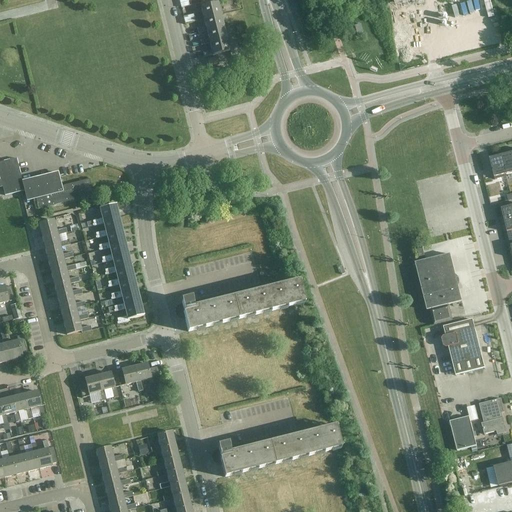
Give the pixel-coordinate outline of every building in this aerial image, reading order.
[(196,22),(204,20),(204,19),(221,15),(218,3),(216,4),(203,7),(201,7),(203,15),(195,17),(196,22)] [(207,31),(224,27),(221,15),(204,19),(204,20),(206,27),(198,29),(199,34),(207,31)] [(365,35),(362,24),(356,26),(359,36),(365,35)] [(210,43),(227,39),(224,27),(207,31),(209,39),(201,41),(202,46),(210,43)] [(205,57),(230,51),(227,39),(210,43),(212,51),(204,53),(205,57)] [(220,64),(218,57),(208,59),(209,66),(220,64)] [(506,177),(507,177),(506,175),(511,173),(511,153),(501,156),(506,177)] [(506,177),(501,156),(490,159),(495,180),(506,177)] [(0,187),(3,187),(5,196),(24,191),(27,201),(36,199),(39,209),(70,201),(66,185),(62,186),(61,183),(58,173),(49,175),(22,182),(16,158),(0,162),(0,187)] [(70,201),(94,195),(90,179),(66,185),(70,201)] [(99,209),(102,219),(103,221),(119,217),(116,205),(99,209)] [(511,206),(501,209),(504,222),(511,219),(511,206)] [(122,229),(119,217),(103,221),(103,225),(105,232),(106,234),(122,229)] [(57,233),(58,235),(67,233),(66,228),(57,231),(54,220),(39,224),(42,237),(57,233)] [(125,242),(122,229),(106,234),(106,237),(108,244),(109,246),(125,242)] [(60,243),(58,235),(57,233),(42,237),(45,249),(61,245),(61,247),(71,245),(69,240),(60,243)] [(426,260),(421,241),(415,243),(420,262),(426,260)] [(129,254),(125,242),(109,246),(110,249),(111,256),(112,258),(129,254)] [(63,255),(61,247),(61,245),(45,249),(49,261),(64,257),(64,260),(74,257),(72,253),(63,255)] [(132,266),(129,254),(112,258),(113,261),(114,268),(115,270),(132,266)] [(463,302),(451,255),(416,264),(427,310),(431,310),(431,311),(434,326),(453,321),(449,307),(449,306),(463,302)] [(66,267),(64,260),(64,257),(49,261),(52,273),(67,270),(67,272),(77,270),(75,265),(66,267)] [(135,278),(132,266),(115,270),(116,273),(117,280),(118,283),(135,278)] [(77,270),(67,272),(67,270),(52,273),(55,286),(70,282),(70,284),(80,282),(77,270)] [(138,291),(135,278),(118,283),(119,286),(121,293),(121,295),(138,291)] [(72,292),(70,284),(70,282),(55,286),(58,298),(73,294),(73,296),(83,294),(82,289),(72,292)] [(0,287),(0,303),(15,300),(11,287),(5,288),(5,286),(0,287)] [(141,303),(138,291),(121,295),(122,298),(124,305),(124,307),(141,303)] [(75,304),(73,296),(73,294),(58,298),(61,310),(76,306),(77,309),(86,306),(85,302),(75,304)] [(144,316),(141,303),(124,307),(125,310),(127,317),(127,320),(129,320),(144,316)] [(22,318),(18,304),(11,306),(15,321),(22,318)] [(79,316),(77,309),(76,306),(61,310),(64,322),(79,318),(80,321),(89,319),(88,314),(79,316)] [(82,328),(80,321),(79,318),(64,322),(67,335),(82,331),(82,333),(92,331),(91,326),(82,328)] [(474,324),(473,320),(444,327),(445,332),(446,337),(444,338),(443,340),(444,346),(446,348),(449,347),(453,364),(482,357),(474,324)] [(7,344),(8,343),(6,335),(2,336),(4,344),(0,345),(0,363),(11,361),(7,344)] [(11,361),(23,358),(22,356),(28,355),(24,335),(17,337),(18,341),(8,343),(7,344),(11,361)] [(139,382),(141,381),(149,379),(151,389),(162,386),(158,367),(149,369),(147,364),(135,367),(139,382)] [(143,391),(141,381),(139,382),(135,367),(122,370),(123,372),(117,373),(120,387),(136,382),(139,392),(143,391)] [(120,387),(117,373),(111,375),(111,373),(98,376),(102,391),(104,391),(112,389),(114,398),(119,397),(117,387),(120,387)] [(107,400),(104,391),(102,391),(98,376),(85,379),(86,381),(79,383),(83,398),(90,397),(89,394),(100,392),(102,401),(107,400)] [(28,410),(31,409),(39,407),(41,417),(46,415),(43,405),(41,406),(38,391),(25,395),(28,410)] [(33,419),(31,409),(28,410),(25,395),(12,398),(16,413),(19,412),(26,410),(29,420),(33,419)] [(21,422),(19,412),(16,413),(12,398),(0,401),(4,416),(6,415),(14,413),(16,423),(21,422)] [(505,413),(501,399),(479,405),(484,423),(482,424),(484,435),(497,432),(498,436),(507,433),(503,419),(501,419),(500,414),(505,413)] [(9,425),(6,415),(4,416),(0,401),(0,400),(0,416),(2,416),(4,426),(9,425)] [(470,417),(450,422),(457,451),(471,448),(476,446),(477,446),(470,417)] [(349,426),(245,448),(244,443),(223,447),(229,475),(354,449),(349,426)] [(161,448),(176,444),(173,432),(158,436),(160,446),(151,448),(152,453),(161,451),(161,448)] [(36,452),(40,469),(52,466),(52,464),(58,463),(54,448),(49,449),(47,441),(43,442),(45,450),(38,452),(36,452)] [(36,452),(38,452),(36,444),(35,444),(32,445),(24,447),(26,454),(24,455),(28,472),(40,469),(36,452)] [(164,460),(179,457),(176,444),(161,448),(161,451),(163,458),(154,461),(155,465),(164,463),(164,460)] [(140,455),(146,453),(144,445),(138,447),(140,455)] [(24,455),(26,454),(24,447),(20,448),(22,456),(14,457),(13,458),(17,475),(28,472),(24,455)] [(114,460),(115,462),(125,460),(124,455),(114,458),(111,447),(96,451),(99,464),(114,460)] [(13,458),(14,457),(12,450),(8,451),(10,459),(3,460),(1,461),(5,478),(17,475),(13,458)] [(167,473),(182,469),(179,457),(164,460),(164,463),(166,470),(157,473),(158,477),(168,475),(167,473)] [(117,470),(115,462),(114,460),(99,464),(103,476),(118,472),(118,475),(128,472),(127,468),(117,470)] [(511,462),(486,469),(491,489),(500,486),(501,488),(507,486),(506,485),(511,483),(511,462)] [(170,485),(185,481),(182,469),(167,473),(168,475),(169,483),(160,485),(161,490),(171,487),(170,485)] [(478,470),(472,472),(477,489),(482,488),(478,470)] [(120,482),(118,475),(118,472),(103,476),(106,488),(121,484),(121,487),(131,484),(130,480),(120,482)] [(173,497),(188,493),(185,481),(170,485),(171,487),(172,495),(163,497),(164,502),(174,499),(173,497)] [(123,494),(121,487),(121,484),(106,488),(109,500),(124,497),(124,499),(134,497),(133,492),(123,494)] [(159,511),(175,511),(177,511),(176,509),(191,506),(188,493),(173,497),(174,499),(176,507),(160,511),(159,511)] [(126,507),(124,499),(124,497),(109,500),(111,511),(113,511),(127,509),(127,511),(137,509),(136,504),(126,507)]
